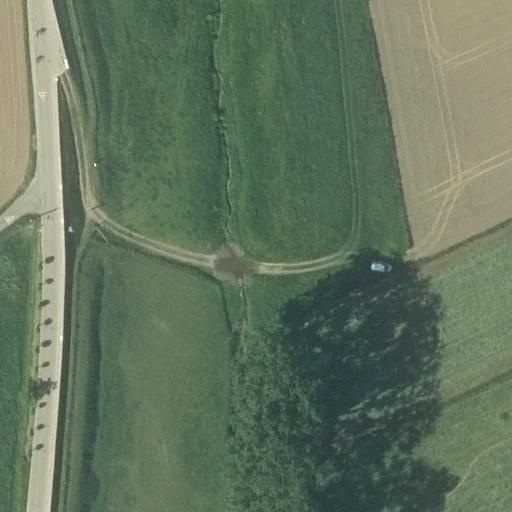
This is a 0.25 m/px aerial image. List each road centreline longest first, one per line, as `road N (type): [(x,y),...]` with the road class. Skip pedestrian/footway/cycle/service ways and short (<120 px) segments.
road 1 (unclassified): [(31,511),(47,181)]
road 2 (track): [(342,255),(287,267),(206,262),(118,232),(89,208)]
road 3 (unclassified): [(47,181),(37,0)]
road 4 (track): [(79,152),(60,66),(39,24)]
